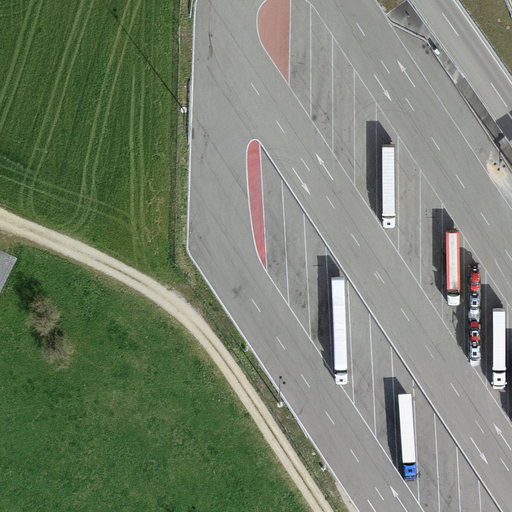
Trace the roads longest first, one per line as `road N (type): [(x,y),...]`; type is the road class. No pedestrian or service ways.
road 1 (track): [(0,214),(189,306),(324,511)]
road 2 (trunk): [(430,0),(511,116)]
